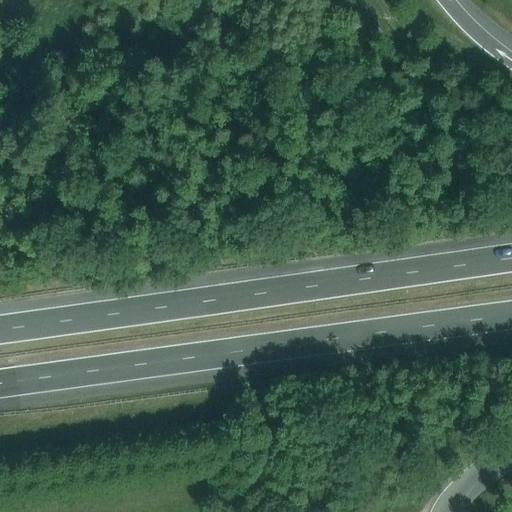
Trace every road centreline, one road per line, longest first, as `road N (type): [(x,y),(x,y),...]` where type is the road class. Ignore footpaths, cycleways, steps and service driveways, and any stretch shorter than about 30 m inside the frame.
road 1 (motorway): [(511,257),(0,329)]
road 2 (motorway): [(0,383),(511,315)]
